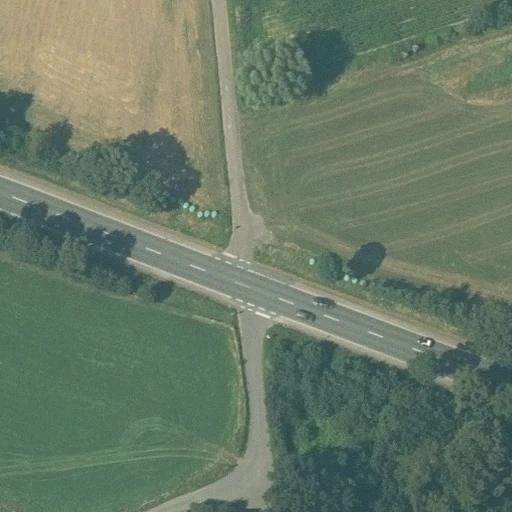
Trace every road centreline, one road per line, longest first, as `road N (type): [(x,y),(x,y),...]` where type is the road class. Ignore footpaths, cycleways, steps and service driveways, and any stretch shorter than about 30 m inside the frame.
road 1 (track): [(242,218),(410,297),(511,330)]
road 2 (track): [(234,116),(511,30)]
road 3 (residential): [(223,0),(246,285)]
road 4 (primary): [(246,285),(511,387)]
road 5 (primary): [(0,191),(246,285)]
road 6 (residential): [(246,285),(266,471)]
